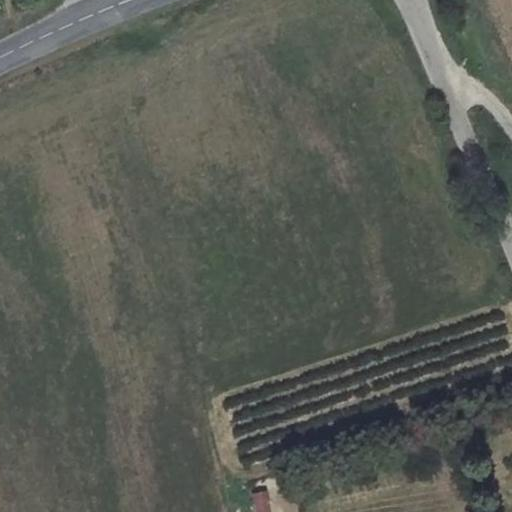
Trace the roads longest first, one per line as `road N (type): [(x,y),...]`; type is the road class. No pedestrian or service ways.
road 1 (unclassified): [(449,85),(511,239)]
road 2 (tertiary): [(125,0),(0,58)]
